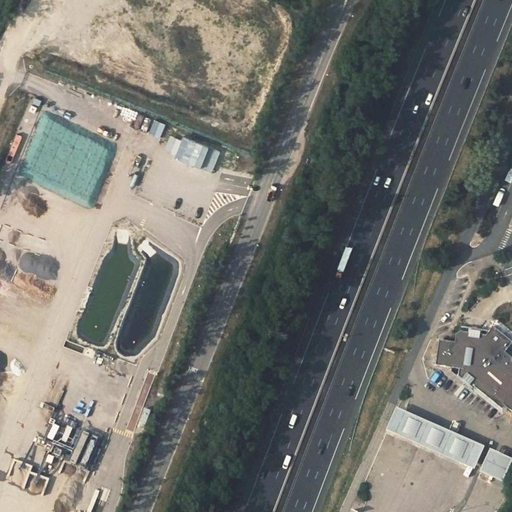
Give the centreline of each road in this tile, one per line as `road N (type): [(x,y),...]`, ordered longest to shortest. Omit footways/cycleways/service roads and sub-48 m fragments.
road 1 (unclassified): [(142,511),(345,0)]
road 2 (motorway): [(298,511),(499,0)]
road 3 (motorway): [(459,0),(258,511)]
road 4 (unknown): [(201,239),(98,511)]
road 5 (unknown): [(111,196),(78,255),(0,462)]
road 6 (unknown): [(270,187),(192,168),(137,141)]
road 7 (unknown): [(137,141),(21,80)]
